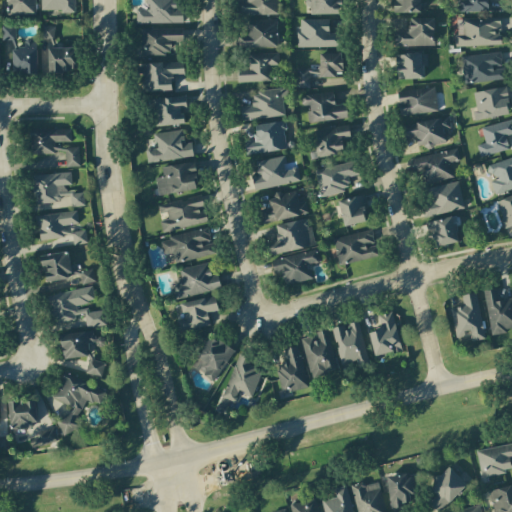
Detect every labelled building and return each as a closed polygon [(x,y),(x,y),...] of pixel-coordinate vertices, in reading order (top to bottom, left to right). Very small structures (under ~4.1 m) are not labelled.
[(175,0),(146,0),(146,9),(136,9),(136,23),(183,23),(182,8),(176,9),(175,0)] [(238,15),(278,14),(277,0),(246,0),(247,0),(238,0),(238,15)] [(409,32),(396,32),(396,46),(434,46),(433,18),(409,18),(409,32)] [(500,45),(499,18),(462,19),(463,36),(454,36),(455,46),(500,45)] [(298,48),(339,46),(339,33),(329,33),(328,19),(297,20),(298,48)] [(53,40),(54,26),(41,25),(40,40),(53,40)] [(15,40),(15,28),(2,28),(2,40),(15,40)] [(140,55),(170,55),(171,43),(183,43),(183,28),(140,28),(140,55)] [(12,48),(12,74),(37,73),(36,39),(24,39),(24,48),(12,48)] [(78,71),(78,48),(48,48),(48,71),(78,71)] [(461,56),(464,84),(505,80),(503,68),(502,69),(500,52),(461,56)] [(270,81),(270,65),(279,65),(278,53),(248,54),(248,69),(237,69),(238,82),(270,81)] [(340,53),(319,53),(319,78),(341,77),(340,53)] [(424,54),(395,54),(396,79),(425,78),(424,54)] [(142,63),(143,92),(172,90),(171,76),(184,76),(183,61),(142,63)] [(310,68),(295,67),(294,87),(309,88),(310,68)] [(511,114),(506,86),(472,93),(477,120),(511,114)] [(397,91),(399,116),(437,111),(435,87),(397,91)] [(284,116),(282,97),(287,97),(286,88),(250,92),(252,105),(239,106),(240,120),(284,116)] [(309,123),(348,118),(346,104),(335,105),(333,91),(300,96),(302,106),(307,105),(309,123)] [(183,125),(182,109),(186,109),(186,96),(152,98),(153,126),(183,125)] [(443,129),(450,128),(448,116),(402,125),(404,137),(416,135),(418,149),(446,143),(443,129)] [(485,143),(477,145),(480,157),(509,149),(505,135),(511,133),(511,119),(481,128),(485,143)] [(254,125),(256,139),(245,141),(247,155),(287,149),(283,121),(254,125)] [(313,130),(317,157),(344,152),(342,140),(351,139),(349,125),(313,130)] [(71,142),(71,130),(30,131),(30,154),(54,154),(54,142),(71,142)] [(193,157),(191,142),(184,143),(182,130),(154,133),(155,148),(146,149),(147,162),(193,157)] [(79,147),(65,147),(66,167),(80,166),(79,147)] [(452,178),(449,162),(459,160),(457,149),(410,158),(412,172),(422,170),(424,184),(452,178)] [(255,161),(257,175),(252,176),(254,190),(300,182),(297,168),(286,169),(284,156),(255,161)] [(511,156),(487,166),(493,181),(490,182),(495,195),(511,188),(511,156)] [(314,170),(321,197),(350,190),(347,177),(359,175),(356,160),(314,170)] [(163,176),(155,178),(158,196),(198,189),(193,161),(161,167),(163,176)] [(33,175),(36,209),(85,206),(83,189),(72,189),(71,172),(33,175)] [(424,190),(427,201),(420,203),(424,218),(464,208),(457,181),(424,190)] [(308,215),(305,199),(298,200),(296,191),(266,197),(269,209),(260,211),(262,223),(308,215)] [(368,220),(361,195),(338,201),(344,227),(368,220)] [(511,195),(495,202),(506,229),(511,226),(511,195)] [(162,232),(206,223),(203,207),(201,196),(157,205),(159,214),(166,213),(168,219),(160,221),(162,232)] [(85,227),(78,228),(77,212),(37,215),(39,240),(72,237),(72,245),(87,243),(85,227)] [(434,248),(458,241),(452,216),(427,222),(434,248)] [(270,256),(314,245),(307,218),(275,226),(278,240),(267,243),(270,256)] [(160,239),(163,255),(172,253),(174,263),(214,254),(208,228),(160,239)] [(333,238),(339,265),(379,256),(376,244),(374,244),(371,230),(333,238)] [(95,282),(93,270),(71,273),(68,252),(41,256),(45,283),(71,279),(72,285),(95,282)] [(311,280),(309,264),(319,263),(317,252),(271,258),(273,273),(282,272),(283,284),(311,280)] [(176,299),(221,288),(218,274),(211,276),(208,263),(177,270),(180,283),(173,285),(176,299)] [(483,291),(490,334),(511,330),(511,297),(499,300),(497,288),(483,291)] [(451,309),(455,338),(468,336),(469,342),(484,339),(476,292),(461,295),(463,307),(451,309)] [(218,310),(215,296),(180,303),(184,319),(176,320),(179,333),(210,326),(207,313),(218,310)] [(374,357),(401,350),(392,311),(376,315),(379,330),(368,333),(374,357)] [(340,365),(356,362),(357,367),(368,365),(358,321),(346,324),(331,328),(340,365)] [(338,370),(326,329),(314,333),(314,335),(300,339),(311,378),(338,370)] [(63,359),(87,356),(88,361),(85,374),(102,377),(104,363),(91,360),(89,344),(90,344),(103,347),(105,339),(93,336),(92,331),(62,334),(61,338),(63,359)] [(213,381),(234,351),(212,335),(190,365),(213,381)] [(275,365),(282,394),(308,387),(297,345),(283,349),(287,362),(275,365)] [(261,369),(248,365),(250,358),(237,354),(223,398),(235,402),(238,392),(252,397),(261,369)] [(104,395),(64,374),(52,398),(69,406),(57,429),(73,436),(81,420),(76,418),(86,399),(99,405),(104,395)] [(228,400),(220,398),(216,411),(224,413),(228,400)] [(34,401),(9,401),(9,427),(35,426),(34,401)] [(57,442),(54,429),(29,434),(31,448),(57,442)] [(481,477),(511,471),(509,458),(511,457),(511,443),(476,450),(481,477)] [(458,476),(447,466),(428,486),(436,493),(427,502),(437,511),(440,511),(471,479),(463,471),(458,476)] [(412,475),(388,476),(389,506),(412,506),(412,475)] [(385,511),(377,480),(350,487),(356,511),(385,511)] [(492,511),(511,511),(511,485),(489,490),(492,511)] [(322,500),(324,511),(352,511),(347,486),(334,489),(336,497),(322,500)] [(318,511),(314,498),(289,505),(290,511),(318,511)]
